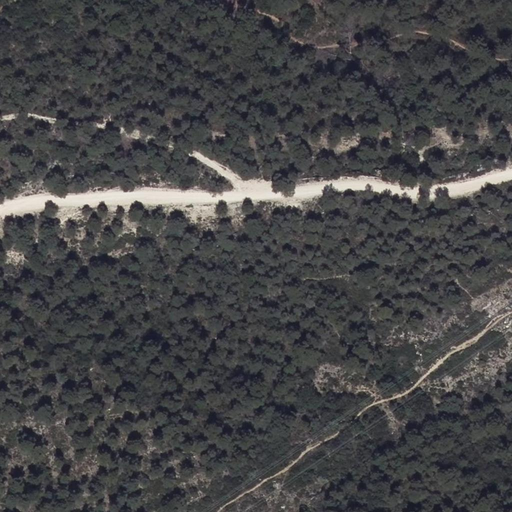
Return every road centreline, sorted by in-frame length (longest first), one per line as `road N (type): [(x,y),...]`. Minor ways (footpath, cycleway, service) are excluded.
road 1 (track): [(511,175),(427,194),(336,185),(0,210)]
road 2 (track): [(0,120),(19,115),(154,138),(255,194)]
